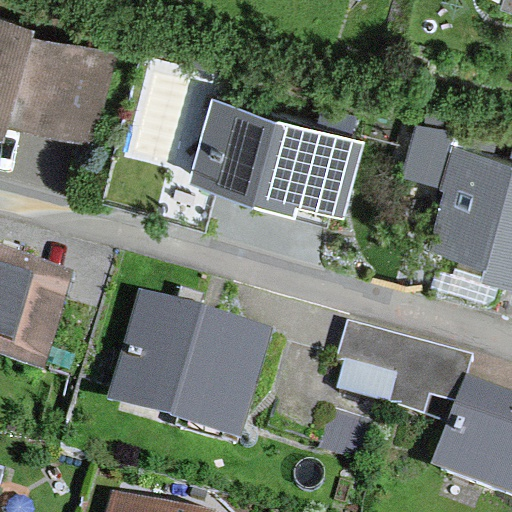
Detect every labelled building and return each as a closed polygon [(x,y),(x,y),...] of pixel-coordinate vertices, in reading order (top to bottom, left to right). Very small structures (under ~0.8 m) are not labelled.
[(511,0),(499,0),(497,7),(511,11),(511,0)] [(0,121),(99,147),(123,53),(0,21),(0,121)] [(342,208),(363,136),(212,92),(188,173),(293,203),(291,208),(329,219),(333,206),(342,208)] [(444,183),(429,239),(487,255),(483,267),(511,274),(511,158),(455,142),(458,132),(416,121),(402,172),(444,183)] [(0,374),(37,385),(66,275),(0,259),(0,374)] [(270,330),(136,301),(100,423),(237,460),(270,330)] [(470,367),(340,322),(321,378),(447,421),(424,487),(497,511),(511,511),(511,410),(461,393),(470,367)] [(157,511),(113,497),(108,511),(157,511)]
